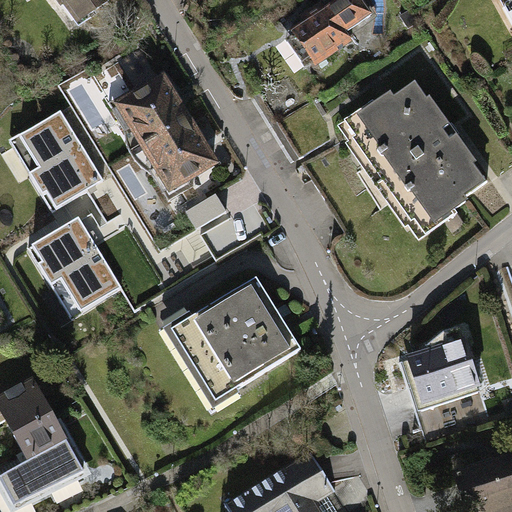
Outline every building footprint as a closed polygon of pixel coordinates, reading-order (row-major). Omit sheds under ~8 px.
[(105,1),(104,0),(33,0),(53,33),(105,1)] [(281,41),(298,66),(308,59),(310,63),(347,38),(343,31),(367,14),(357,0),(331,0),(322,7),(318,1),(296,15),(300,20),(286,29),(290,35),(281,41)] [(165,79),(120,107),(147,149),(192,121),(165,79)] [(416,79),(347,128),(422,232),(491,182),(416,79)] [(60,109),(11,138),(54,210),(103,181),(60,109)] [(86,146),(95,140),(78,113),(69,118),(86,146)] [(219,165),(192,121),(147,149),(173,193),(219,165)] [(78,215),(29,244),(72,317),(121,288),(78,215)] [(258,273),(171,321),(221,411),(308,363),(258,273)] [(426,352),(405,359),(421,407),(480,388),(465,341),(461,342),(457,329),(442,334),(425,348),(426,352)] [(27,382),(0,396),(0,422),(3,421),(13,436),(46,418),(27,382)] [(77,472),(46,418),(13,436),(27,461),(0,475),(0,491),(8,505),(77,472)] [(322,511),(318,504),(335,494),(310,453),(222,506),(225,511),(322,511)] [(511,511),(511,461),(461,473),(470,511),(511,511)]
